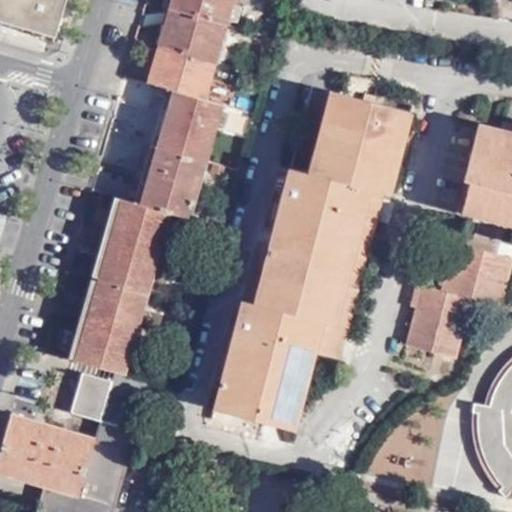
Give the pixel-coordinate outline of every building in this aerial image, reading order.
[(0,0),(0,15),(54,32),(63,0),(0,0)] [(173,0),(171,8),(226,26),(228,19),(238,23),(243,7),(232,4),(233,0),(173,0)] [(171,8),(160,46),(216,61),(226,26),(171,8)] [(160,46),(150,84),(173,90),(204,98),(216,61),(160,46)] [(204,98),(173,90),(162,127),(214,142),(225,104),(204,98)] [(288,168),(258,277),(251,303),(239,300),(223,359),(209,409),(291,431),(313,353),(321,322),(332,325),(369,190),(385,194),(388,195),(411,113),(329,90),(307,174),(288,168)] [(511,137),(511,123),(502,121),(500,128),(499,135),(511,137)] [(511,137),(499,135),(500,128),(477,123),(461,182),(467,183),(459,214),(511,228),(511,137)] [(162,127),(151,163),(204,179),(214,142),(162,127)] [(172,211),(193,216),(204,179),(151,163),(140,201),(172,211)] [(339,361),(385,194),(369,190),(332,325),(321,322),(313,353),(339,361)] [(104,234),(111,236),(123,196),(116,194),(104,234)] [(111,236),(161,252),(172,211),(140,201),(123,196),(111,236)] [(92,275),(99,277),(111,236),(104,234),(92,275)] [(99,277),(149,292),(161,252),(111,236),(99,277)] [(438,288),(419,283),(412,306),(403,343),(454,356),(469,299),(499,306),(511,256),(451,240),(438,288)] [(251,303),(258,277),(246,274),(239,300),(251,303)] [(80,314),(87,316),(99,277),(92,275),(80,314)] [(87,316),(138,331),(149,292),(99,277),(87,316)] [(412,306),(419,283),(412,281),(407,304),(412,306)] [(68,355),(75,357),(87,316),(80,314),(68,355)] [(75,357),(115,368),(126,372),(138,331),(87,316),(75,357)] [(511,359),(511,361),(502,369),(493,385),(487,396),(484,407),(468,404),(467,412),(470,414),(472,443),(478,461),(485,476),(493,487),(491,491),(499,497),(511,481),(511,359)] [(115,368),(111,380),(147,390),(150,379),(126,372),(115,368)] [(83,372),(71,411),(100,419),(136,430),(147,390),(111,380),(83,372)] [(112,511),(136,430),(100,419),(94,439),(12,417),(0,461),(0,476),(46,490),(39,511),(112,511)] [(212,455),(191,450),(188,466),(209,470),(212,455)]
